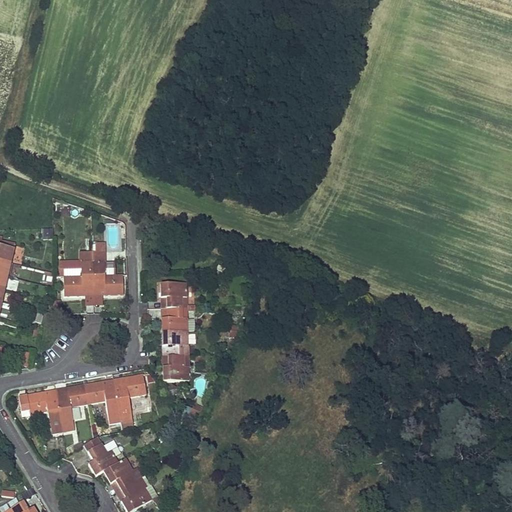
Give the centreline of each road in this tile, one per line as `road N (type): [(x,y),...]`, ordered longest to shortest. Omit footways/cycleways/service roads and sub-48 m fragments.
road 1 (track): [(38,0),(0,147)]
road 2 (track): [(129,214),(0,164)]
